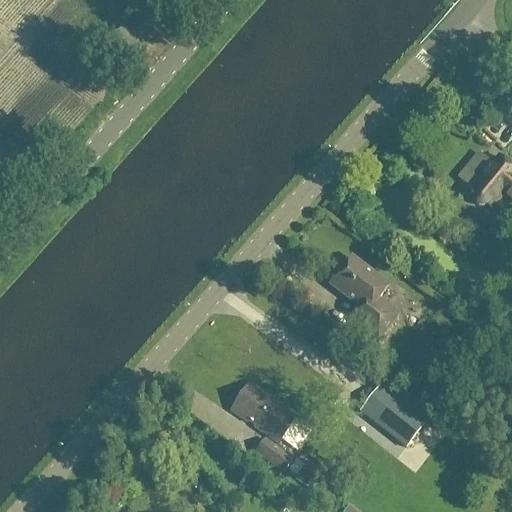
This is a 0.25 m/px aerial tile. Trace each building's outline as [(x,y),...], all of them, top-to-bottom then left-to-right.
[(128,64),(141,48),(123,32),(110,48),(128,64)] [(511,165),(500,156),(472,190),(477,195),(476,196),(475,197),(475,198),(474,200),(474,201),(475,203),(475,204),(476,205),(477,206),(478,207),(480,208),(481,208),(482,208),(484,208),(485,207),(486,206),(487,205),(488,204),(494,208),(505,195),(511,200),(511,165)] [(354,321),(380,341),(400,314),(380,299),(390,286),(353,257),(332,285),(363,309),(354,321)] [(279,445),(299,418),(252,383),(232,410),(279,445)] [(426,422),(381,387),(361,412),(407,448),(426,422)] [(292,460),(265,440),(255,453),(283,473),(292,460)]
